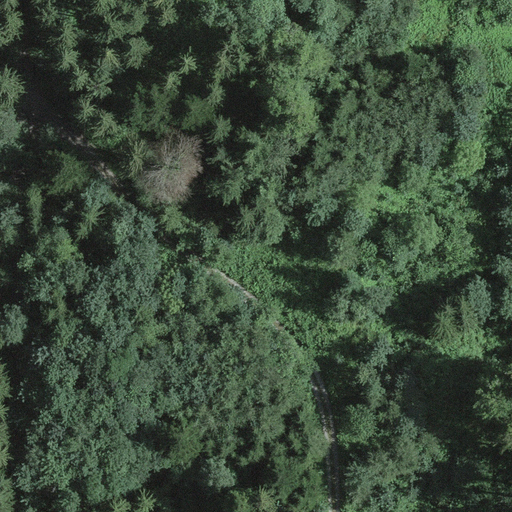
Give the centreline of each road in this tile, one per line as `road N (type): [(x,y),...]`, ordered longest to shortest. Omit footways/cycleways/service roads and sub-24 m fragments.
road 1 (track): [(21,55),(62,131),(298,353),(325,407),(334,511)]
road 2 (track): [(13,0),(21,55),(16,326),(26,456),(18,511)]
